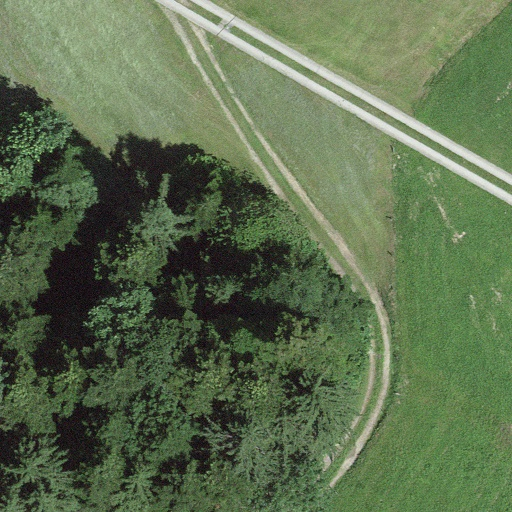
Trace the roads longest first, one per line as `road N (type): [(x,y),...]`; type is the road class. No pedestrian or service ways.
road 1 (track): [(292,511),(317,494),(469,161)]
road 2 (track): [(511,192),(187,0)]
